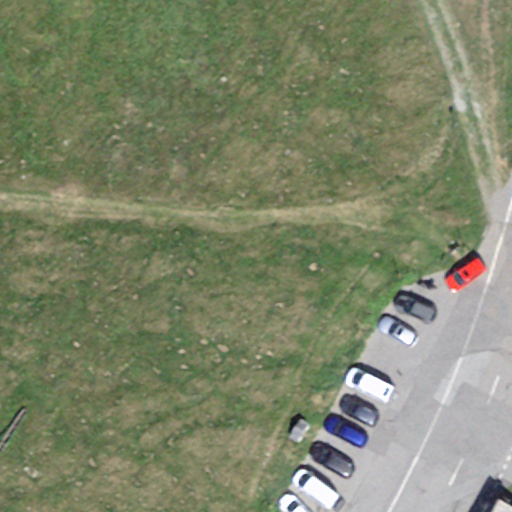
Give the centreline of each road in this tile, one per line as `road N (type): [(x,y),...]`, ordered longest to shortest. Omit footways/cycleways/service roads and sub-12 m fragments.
road 1 (track): [(511,215),(481,186),(460,93),(425,0)]
road 2 (tertiary): [(433,511),(480,418),(511,326)]
